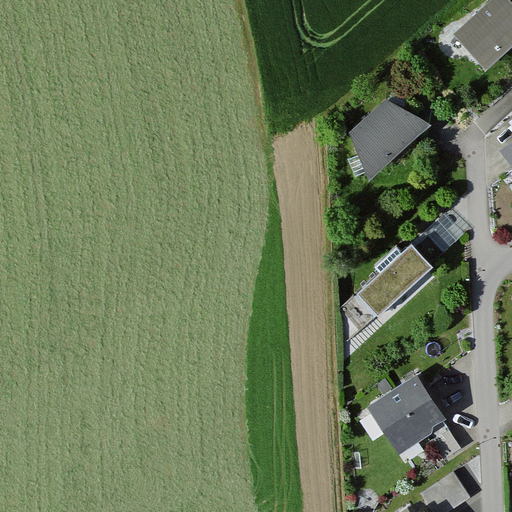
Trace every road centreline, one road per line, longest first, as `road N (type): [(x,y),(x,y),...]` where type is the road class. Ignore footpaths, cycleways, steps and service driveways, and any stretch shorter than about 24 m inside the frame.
road 1 (residential): [(496,511),(484,276)]
road 2 (residential): [(484,276),(476,149)]
